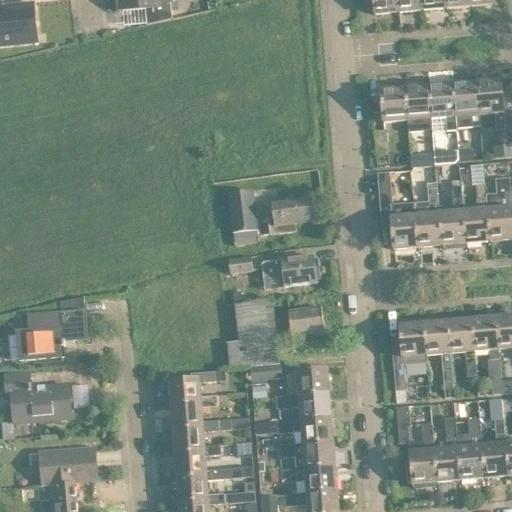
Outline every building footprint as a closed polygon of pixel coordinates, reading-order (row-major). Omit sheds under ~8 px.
[(113,0),(115,11),(140,8),(142,23),(167,17),(165,0),(113,0)] [(210,0),(206,0),(203,1),(205,9),(212,8),(210,0)] [(369,0),(370,14),(395,12),(393,0),(369,0)] [(393,0),(395,12),(419,10),(417,0),(393,0)] [(417,0),(419,10),(443,8),(442,0),(417,0)] [(442,0),(443,8),(467,6),(466,0),(442,0)] [(0,45),(34,42),(30,2),(0,5),(0,45)] [(476,114),(492,113),(493,129),(502,128),(502,137),(511,136),(511,105),(510,87),(498,88),(497,77),(473,79),(476,114)] [(452,116),(476,114),(473,79),(449,81),(452,116)] [(453,128),(452,116),(449,81),(425,83),(428,118),(443,117),(444,129),(453,128)] [(429,127),(428,118),(425,83),(401,84),(404,120),(404,129),(406,129),(406,130),(427,128),(429,127)] [(379,122),(404,120),(401,84),(377,86),(377,90),(376,90),(379,122)] [(385,154),(383,130),(371,131),(373,155),(385,154)] [(510,141),(490,143),(491,157),(511,155),(510,141)] [(468,148),(454,149),(454,151),(455,160),(455,161),(469,160),(468,148)] [(445,152),(430,153),(430,155),(431,165),(446,163),(445,152)] [(430,153),(407,155),(408,165),(411,166),(431,165),(430,155),(430,153)] [(295,172),(270,175),(271,185),(296,182),(295,172)] [(377,209),(385,208),(389,207),(389,203),(386,172),(374,173),(377,209)] [(484,208),(487,242),(511,240),(511,231),(511,182),(506,183),(506,177),(492,179),(493,193),(482,194),(484,208)] [(460,210),(463,244),(487,242),(484,208),(482,194),(482,184),(472,185),(474,209),(460,210)] [(451,211),(436,212),(438,246),(463,244),(460,210),(457,186),(448,187),(451,211)] [(426,200),(411,202),(412,214),(411,214),(414,248),(438,246),(436,212),(434,188),(424,189),(426,200)] [(229,232),(254,229),(251,189),(225,192),(229,232)] [(290,223),(308,221),(305,199),(268,204),(270,218),(265,219),(267,233),(291,230),(290,223)] [(389,207),(385,208),(389,250),(414,248),(411,214),(412,214),(411,202),(389,203),(389,207)] [(260,288),(281,286),(313,282),(313,280),(316,279),(314,270),(311,270),(310,256),(258,262),(259,277),(260,288)] [(224,261),(226,274),(248,271),(246,257),(224,261)] [(82,339),(80,311),(79,298),(57,302),(59,313),(25,315),(26,330),(12,331),(14,360),(61,356),(61,346),(61,340),(82,339)] [(322,332),(320,319),(319,307),(284,311),(287,336),(322,332)] [(511,317),(492,319),(495,351),(511,350),(511,358),(511,317)] [(492,319),(468,321),(471,353),(486,352),(486,359),(488,358),(490,381),(497,380),(495,351),(492,319)] [(444,322),(447,355),(448,354),(471,353),(468,321),(444,322)] [(423,356),(439,355),(442,398),(451,397),(448,354),(447,355),(444,322),(420,324),(423,356)] [(422,356),(423,356),(420,324),(396,326),(396,338),(387,339),(390,391),(403,390),(401,363),(422,362),(422,356)] [(83,354),(72,355),(73,363),(84,362),(83,354)] [(473,359),(463,360),(464,375),(473,374),(474,374),(473,359)] [(262,380),(278,378),(277,363),(246,367),(248,385),(262,383),(262,380)] [(295,395),(325,392),(323,367),(293,369),(295,394),(295,395)] [(27,369),(1,372),(3,394),(8,393),(9,406),(11,421),(11,423),(27,421),(69,417),(68,401),(66,385),(41,387),(41,386),(34,387),(34,383),(29,383),(27,369)] [(166,381),(168,405),(213,402),(213,397),(196,398),(195,383),(212,382),(212,381),(222,380),(221,371),(187,374),(187,379),(166,381)] [(498,393),(511,391),(511,379),(497,380),(498,393)] [(490,381),(487,381),(488,394),(498,393),(497,380),(490,381)] [(249,386),(250,398),(264,397),(263,385),(249,386)] [(297,419),(327,417),(325,392),(295,395),(295,394),(273,396),(274,408),(296,407),(297,419)] [(168,405),(169,429),(199,427),(198,421),(197,408),(235,405),(234,395),(213,397),(213,402),(168,405)] [(433,483),(431,451),(430,451),(428,426),(418,426),(419,443),(407,444),(404,408),(392,409),(395,445),(405,444),(409,485),(433,483)] [(299,444),(329,441),(327,417),(297,419),(275,421),(276,433),(298,432),(299,443),(299,444)] [(479,447),(481,479),(505,477),(503,445),(502,445),(500,418),(491,419),(494,445),(479,447)] [(228,419),(198,421),(199,427),(199,432),(229,430),(228,425),(228,419)] [(455,449),(457,481),(481,479),(479,447),(477,421),(467,422),(470,447),(455,449)] [(445,450),(431,451),(433,483),(457,481),(455,449),(454,449),(453,422),(443,424),(445,450)] [(169,429),(171,453),(217,450),(217,446),(200,447),(199,432),(199,427),(169,429)] [(300,455),(301,468),(331,466),(329,441),(299,444),(299,443),(277,445),(278,457),(300,455)] [(247,443),(232,445),(233,458),(248,457),(247,443)] [(511,443),(503,445),(505,477),(511,476),(511,443)] [(38,484),(47,483),(72,481),(94,480),(92,449),(36,453),(38,484)] [(171,453),(173,478),(219,474),(218,469),(202,470),(201,457),(218,455),(217,450),(171,453)] [(218,469),(219,474),(173,478),(175,502),(221,498),(220,494),(205,495),(203,480),(219,479),(250,476),(250,466),(218,469)] [(302,480),(303,493),(333,490),(331,466),(301,468),(278,470),(279,482),(302,480)] [(73,511),(72,481),(47,483),(48,499),(40,499),(40,511),(73,511)] [(250,482),(241,482),(242,493),(251,492),(250,482)] [(303,493),(286,494),(287,504),(304,503),(305,511),(335,511),(333,490),(303,493)] [(221,498),(175,502),(175,511),(205,511),(205,505),(221,504),(254,500),(253,492),(251,492),(242,493),(220,494),(221,498)] [(257,497),(258,511),(274,511),(273,495),(269,496),(258,497),(257,497)]
